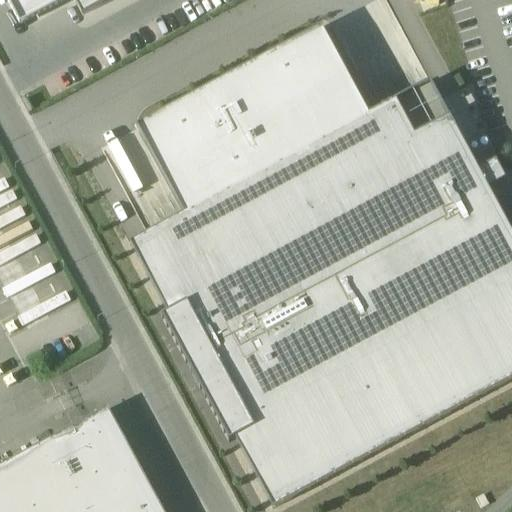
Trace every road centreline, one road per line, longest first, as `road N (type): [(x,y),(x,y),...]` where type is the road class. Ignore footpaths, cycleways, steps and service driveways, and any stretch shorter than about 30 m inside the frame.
road 1 (residential): [(223,511),(0,94)]
road 2 (unknown): [(0,439),(149,374)]
road 3 (residential): [(28,72),(164,0)]
